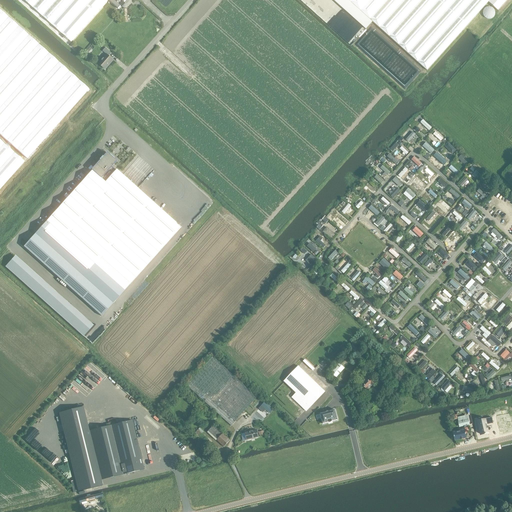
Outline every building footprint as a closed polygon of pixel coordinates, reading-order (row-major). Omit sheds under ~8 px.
[(23,0),(71,42),(109,0),(108,0),(23,0)] [(108,0),(109,0),(118,9),(121,6),(123,7),(126,4),(124,2),(125,0),(108,0)] [(348,0),(427,70),(427,71),(467,27),(489,1),(490,0),(348,0)] [(490,0),(489,1),(498,10),(507,0),(490,0)] [(86,86),(0,9),(0,134),(23,155),(27,159),(87,92),(88,92),(89,90),(89,89),(86,86)] [(110,63),(113,60),(109,56),(111,53),(105,47),(103,51),(106,54),(98,63),(105,69),(110,63)] [(423,120),(420,123),(429,131),(432,128),(423,120)] [(413,132),(406,140),(409,143),(412,139),(413,140),(415,138),(414,137),(416,135),(413,132)] [(436,132),(433,135),(441,141),(443,139),(436,132)] [(0,189),(25,162),(27,159),(23,155),(21,158),(0,139),(0,189)] [(448,141),(445,145),(453,153),(457,149),(448,141)] [(431,154),(434,150),(426,143),(422,147),(431,154)] [(408,153),(402,147),(400,149),(403,153),(402,154),(404,155),(405,154),(406,155),(408,153)] [(438,151),(434,155),(444,165),(448,161),(438,151)] [(136,278),(181,227),(116,169),(115,170),(112,167),(117,161),(114,159),(114,158),(110,155),(109,155),(106,152),(91,170),(87,175),(87,176),(69,196),(66,193),(63,196),(66,199),(40,229),(39,228),(34,233),(35,234),(23,247),(58,277),(56,279),(65,288),(67,286),(101,316),(136,278)] [(394,159),(389,154),(387,157),(389,158),(388,160),(392,163),(393,162),(397,165),(400,162),(399,160),(396,157),(394,159)] [(458,159),(466,165),(468,163),(463,159),(465,157),(462,154),(458,159)] [(422,164),(414,157),(411,160),(419,167),(422,164)] [(391,173),(383,166),(380,169),(385,173),(383,175),(384,177),(386,174),(388,176),(391,173)] [(451,166),(449,169),(456,176),(459,173),(451,166)] [(428,167),(425,170),(431,177),(434,174),(428,167)] [(401,178),(408,170),(405,168),(398,176),(401,178)] [(482,176),(476,171),(472,176),(475,179),(476,177),(479,179),(482,176)] [(377,175),(374,178),(381,185),(384,182),(377,175)] [(403,184),(395,177),(392,181),(400,188),(403,184)] [(468,180),(465,178),(459,185),(461,187),(468,180)] [(448,185),(440,179),(438,181),(441,185),(440,186),(443,188),(444,187),(445,188),(448,185)] [(364,187),(366,190),(369,187),(374,192),(376,190),(369,182),(364,187)] [(392,198),(400,191),(397,188),(389,195),(392,198)] [(416,196),(408,189),(403,194),(411,201),(416,196)] [(461,197),(451,189),(449,192),(455,197),(454,198),(457,200),(457,199),(458,200),(461,197)] [(479,189),(477,192),(482,196),(480,199),(482,201),(486,196),(479,189)] [(430,190),(428,193),(435,199),(437,196),(430,190)] [(388,206),(390,203),(383,197),(380,200),(381,200),(380,201),(385,206),(386,205),(388,206)] [(439,205),(446,211),(451,207),(443,200),(439,205)] [(472,206),(465,200),(462,204),(465,206),(464,207),(466,209),(467,208),(469,210),(472,206)] [(420,201),(416,205),(424,212),(428,208),(420,201)] [(377,217),(380,213),(371,206),(368,209),(377,217)] [(399,212),(392,206),(390,208),(389,208),(386,212),(386,213),(385,214),(384,213),(383,214),(386,216),(388,214),(390,211),(391,211),(392,210),(397,215),(399,212)] [(477,213),(474,210),(467,219),(470,221),(477,213)] [(436,213),(433,211),(426,220),(429,222),(436,213)] [(460,221),(463,219),(455,211),(452,214),(456,217),(455,219),(457,221),(459,220),(460,221)] [(340,213),(337,216),(346,224),(349,220),(340,213)] [(409,226),(411,223),(403,215),(401,218),(409,226)] [(377,227),(385,219),(382,216),(375,224),(374,223),(373,224),(377,227)] [(461,231),(468,223),(465,220),(458,229),(461,231)] [(388,235),(394,227),(390,224),(383,232),(386,234),(386,233),(388,235)] [(416,226),(413,229),(421,237),(424,233),(416,226)] [(452,228),(450,226),(442,235),(444,237),(452,228)] [(327,228),(323,232),(331,240),(335,235),(327,228)] [(225,229),(112,359),(161,403),(277,276),(225,229)] [(496,237),(499,240),(502,237),(494,229),(491,232),(492,233),(491,235),(494,238),(496,237)] [(454,230),(448,237),(452,240),(458,233),(454,230)] [(397,243),(403,237),(400,235),(395,241),(397,243)] [(320,237),(316,242),(323,249),(326,246),(321,241),(323,239),(320,237)] [(429,239),(426,243),(434,250),(438,246),(429,239)] [(495,250),(486,242),(483,245),(484,245),(482,247),(486,251),(487,250),(489,251),(490,251),(492,253),(495,250)] [(310,243),(307,247),(314,253),(317,249),(310,243)] [(408,253),(415,246),(412,243),(406,250),(408,253)] [(492,257),(489,254),(487,256),(480,249),(480,248),(479,247),(476,249),(478,251),(486,258),(486,257),(489,260),(492,257)] [(389,252),(397,259),(399,256),(392,248),(389,252)] [(440,249),(436,253),(445,260),(448,256),(440,249)] [(331,261),(338,253),(336,250),(328,258),(331,261)] [(500,261),(504,257),(499,252),(491,261),(495,264),(496,265),(500,260),(500,261)] [(477,253),(473,257),(482,264),(485,260),(477,253)] [(421,265),(428,257),(425,254),(418,262),(421,265)] [(93,325),(15,255),(5,267),(83,337),(93,325)] [(306,261),(310,266),(312,264),(313,266),(314,265),(315,266),(317,264),(318,265),(319,264),(319,262),(311,255),(306,261)] [(404,258),(401,261),(409,268),(412,265),(404,258)] [(390,265),(383,259),(379,263),(383,267),(383,268),(386,270),(390,265)] [(433,262),(430,259),(424,265),(427,267),(430,264),(431,265),(433,262)] [(474,272),(477,268),(468,260),(465,264),(474,272)] [(505,272),(511,263),(511,262),(509,260),(502,269),(505,272)] [(317,275),(324,267),(324,266),(325,265),(321,262),(320,263),(322,264),(314,272),(317,275)] [(344,274),(351,265),(349,263),(341,271),(344,274)] [(489,276),(492,274),(485,267),(482,270),(489,276)] [(375,268),(372,271),(377,275),(375,276),(378,279),(379,277),(380,278),(383,274),(375,268)] [(354,281),(362,272),(359,270),(351,278),(354,281)] [(470,278),(460,270),(457,273),(467,282),(470,278)] [(403,277),(396,271),(393,274),(400,281),(403,277)] [(425,283),(428,280),(418,271),(416,274),(425,283)] [(393,287),(396,285),(386,275),(379,282),(388,291),(392,287),(393,287)] [(367,282),(372,286),(375,283),(367,276),(364,280),(365,280),(362,283),(365,285),(367,282)] [(458,289),(460,286),(452,279),(450,282),(458,289)] [(472,280),(465,287),(471,292),(475,288),(478,285),(477,284),(478,283),(475,280),(474,282),(472,280)] [(425,285),(420,281),(416,286),(421,290),(425,285)] [(348,292),(350,289),(344,283),(341,286),(345,289),(344,290),(347,292),(347,291),(348,292)] [(411,297),(414,294),(413,293),(415,291),(410,287),(408,288),(407,287),(404,290),(411,297)] [(383,296),(386,294),(379,288),(377,290),(379,292),(378,293),(380,294),(383,296)] [(445,290),(442,292),(450,299),(452,296),(445,290)] [(358,301),(360,298),(351,291),(349,293),(354,298),(353,299),(355,301),(356,300),(358,301)] [(398,294),(407,302),(409,299),(401,291),(398,294)] [(485,292),(478,301),(481,304),(488,294),(485,292)] [(465,307),(467,305),(459,297),(456,300),(465,307)] [(494,298),(488,306),(491,308),(497,300),(494,298)] [(364,301),(361,299),(353,307),(356,310),(360,305),(361,307),(364,304),(362,302),(364,301)] [(398,309),(401,306),(393,300),(391,303),(398,309)] [(445,307),(437,300),(434,302),(442,310),(445,307)] [(455,301),(450,307),(452,310),(458,304),(455,301)] [(349,310),(353,306),(348,302),(344,306),(349,310)] [(499,313),(506,306),(503,303),(496,311),(499,313)] [(369,315),(372,317),(376,312),(370,307),(368,309),(372,313),(369,315)] [(442,320),(450,312),(447,309),(439,317),(442,320)] [(472,312),(470,315),(477,322),(482,317),(475,311),(473,312),(472,312)] [(506,326),(511,319),(511,318),(510,317),(511,314),(510,313),(508,315),(502,322),(506,326)] [(427,325),(430,322),(422,314),(419,317),(427,325)] [(384,320),(377,326),(380,329),(387,322),(384,320)] [(491,320),(489,322),(496,328),(498,326),(491,320)] [(464,321),(461,325),(468,331),(471,328),(464,321)] [(398,334),(400,331),(391,324),(389,327),(398,334)] [(410,324),(407,327),(416,335),(419,332),(410,324)] [(487,338),(491,332),(481,325),(475,334),(478,336),(482,330),(485,332),(483,335),(487,338)] [(455,337),(462,329),(459,326),(452,334),(455,337)] [(500,339),(506,331),(500,327),(495,334),(500,339)] [(435,338),(438,335),(431,328),(428,331),(435,338)] [(421,341),(424,344),(430,336),(428,334),(421,341)] [(412,344),(403,335),(400,337),(401,338),(400,338),(402,340),(400,342),(405,346),(407,344),(410,346),(412,344)] [(493,336),(488,342),(486,341),(487,341),(483,338),(481,341),(484,343),(484,344),(489,348),(491,346),(493,348),(496,345),(498,348),(502,344),(493,336)] [(468,350),(475,344),(473,341),(466,348),(468,350)] [(359,356),(360,354),(363,351),(353,343),(349,347),(359,356)] [(410,358),(418,350),(415,347),(407,355),(410,358)] [(467,360),(471,356),(462,348),(459,352),(467,360)] [(511,353),(511,355),(506,350),(500,356),(506,361),(510,357),(511,358),(511,356),(511,353)] [(483,352),(481,354),(488,360),(490,358),(483,352)] [(257,397),(213,357),(187,385),(211,407),(231,426),(257,397)] [(421,370),(428,362),(425,360),(418,367),(421,370)] [(491,360),(489,363),(498,370),(500,367),(491,360)] [(477,372),(479,370),(472,362),(469,365),(474,370),(471,373),(475,377),(477,375),(477,373),(477,372)] [(345,368),(339,363),(330,373),(336,378),(345,368)] [(306,410),(325,391),(299,365),(284,380),(296,392),(292,396),(306,410)] [(455,373),(460,368),(458,366),(450,374),(452,376),(453,376),(455,378),(457,375),(455,373)] [(492,367),(485,374),(489,379),(496,372),(492,367)] [(429,378),(436,371),(433,368),(426,375),(429,378)] [(437,385),(445,377),(442,374),(434,382),(437,385)] [(367,391),(374,384),(367,377),(361,384),(367,391)] [(445,391),(453,383),(449,379),(441,387),(445,391)] [(474,388),(464,385),(462,390),(472,394),(474,388)] [(266,409),(271,413),(274,409),(266,401),(259,407),(264,412),(266,409)] [(101,477),(89,429),(84,406),(83,407),(59,413),(78,492),(102,486),(103,486),(101,477)] [(332,421),(337,420),(335,410),(329,411),(328,411),(327,411),(326,411),(326,412),(320,414),(323,424),(328,422),(329,423),(331,423),(332,422),(332,421)] [(469,424),(468,419),(468,415),(460,416),(457,417),(460,427),(463,426),(465,425),(469,424)] [(485,420),(482,421),(482,420),(481,421),(478,422),(481,434),(484,434),(485,434),(485,433),(488,433),(487,428),(487,425),(486,424),(492,423),(493,423),(492,417),(485,419),(485,420)] [(101,477),(143,467),(132,419),(89,429),(101,477)] [(224,446),(230,440),(214,425),(208,432),(224,446)] [(192,436),(201,443),(212,453),(217,447),(206,437),(202,434),(204,432),(200,428),(192,436)] [(247,440),(259,436),(257,430),(245,433),(247,440)] [(463,439),(466,438),(465,430),(453,433),(455,440),(460,439),(461,440),(463,439)]
